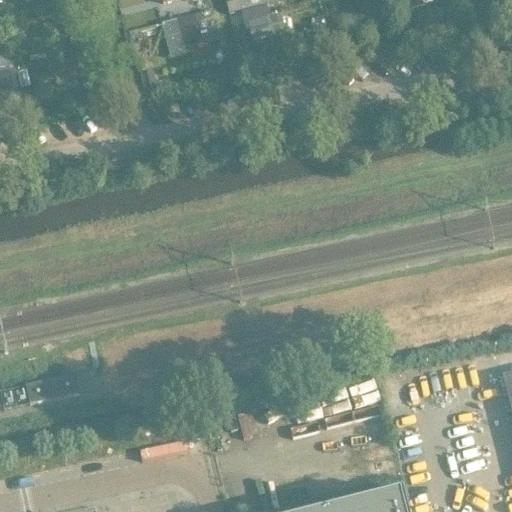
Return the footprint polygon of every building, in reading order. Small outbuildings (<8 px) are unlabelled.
[(425,5),(423,0),(406,0),(409,9),(425,5)] [(268,21),(249,26),(253,41),(272,36),(268,21)] [(205,43),(201,27),(170,34),(174,50),(205,43)] [(0,93),(13,90),(6,61),(0,62),(0,93)] [(46,64),(30,67),(35,86),(50,83),(46,64)] [(511,377),(502,380),(511,419),(511,377)] [(29,408),(79,398),(75,378),(25,388),(29,408)] [(402,487),(399,475),(374,481),(377,493),(402,487)] [(405,511),(402,497),(341,511),(405,511)]
